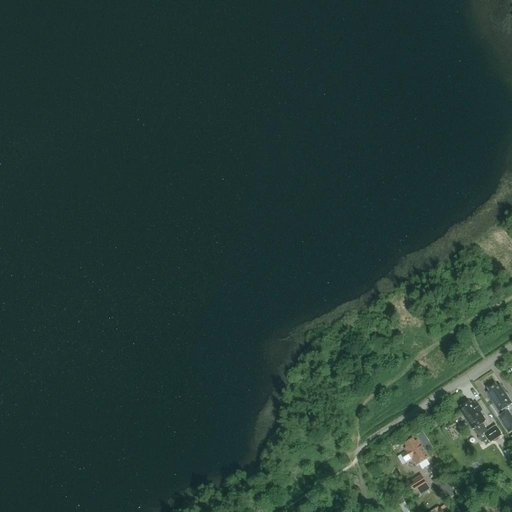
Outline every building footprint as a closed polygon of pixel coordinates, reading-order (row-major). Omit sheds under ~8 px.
[(490,392),(487,394),(499,412),(502,410),(504,413),(507,411),(508,413),(511,410),(511,406),(508,400),(508,399),(499,386),(497,387),(495,385),(488,389),(490,392)] [(483,424),(486,422),(480,413),(482,411),(477,403),(475,405),(473,403),(470,404),(469,402),(461,407),(463,410),(460,412),(473,431),(473,430),(482,444),(488,440),(490,443),(502,435),(496,427),(488,432),(483,424)] [(504,413),(498,417),(508,434),(511,432),(511,418),(508,413),(507,411),(504,413)] [(405,449),(406,452),(401,455),(407,464),(412,460),(416,467),(429,458),(417,441),(415,443),(413,440),(406,445),(408,448),(405,449)] [(432,448),(428,443),(424,446),(427,452),(432,448)] [(420,496),(430,490),(421,475),(411,481),(420,496)] [(445,501),(453,496),(441,476),(433,482),(445,501)] [(402,511),(409,511),(402,497),(396,500),(402,511)]
